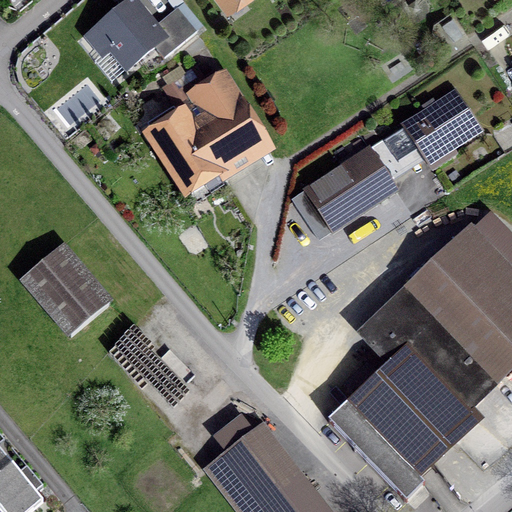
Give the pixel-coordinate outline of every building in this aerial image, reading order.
[(127,71),(164,41),(173,52),(197,33),(178,10),(154,29),(133,3),(96,33),(127,71)] [(443,24),(453,39),(462,33),(452,18),(443,24)] [(196,69),(164,89),(168,96),(174,92),(188,115),(155,138),(188,190),(264,141),(223,78),(208,87),(196,69)] [(480,133),(455,95),(389,138),(401,156),(416,146),(426,161),(449,146),(452,151),(480,133)] [(306,193),(333,233),(396,192),(369,151),(306,193)] [(357,398),(348,407),(347,406),(328,423),(406,504),(425,487),(418,480),(478,422),(465,409),(493,382),(495,384),(511,368),(511,299),(460,245),(364,337),(376,349),(365,360),(369,364),(346,386),(357,398)] [(110,305),(61,248),(23,281),(71,338),(110,305)] [(254,435),(207,471),(238,511),(326,511),(299,476),(291,482),(254,435)] [(0,451),(0,510),(1,511),(31,511),(43,503),(0,451)]
